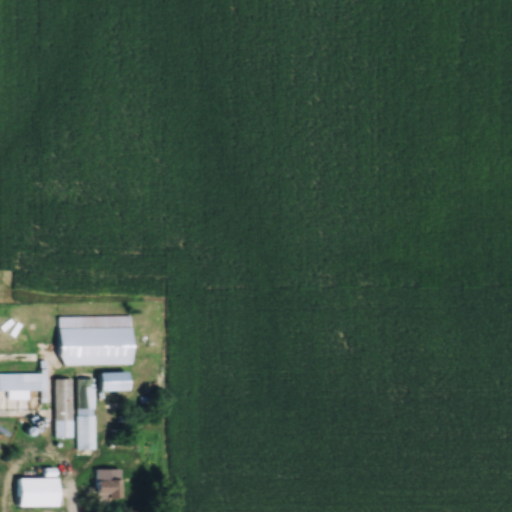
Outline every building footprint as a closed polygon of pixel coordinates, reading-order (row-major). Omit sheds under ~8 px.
[(128,312),(44,314),(45,341),(54,341),(55,363),(129,361),(128,312)] [(0,372),(0,388),(43,388),(43,372),(0,372)] [(91,376),(76,376),(76,425),(91,425),(91,376)] [(70,377),(59,377),(59,434),(70,434),(70,377)] [(0,427),(0,453),(21,432),(7,420),(0,427)] [(54,505),(54,466),(42,466),(42,475),(14,475),(14,505),(54,505)] [(117,496),(117,467),(92,467),(92,496),(117,496)]
